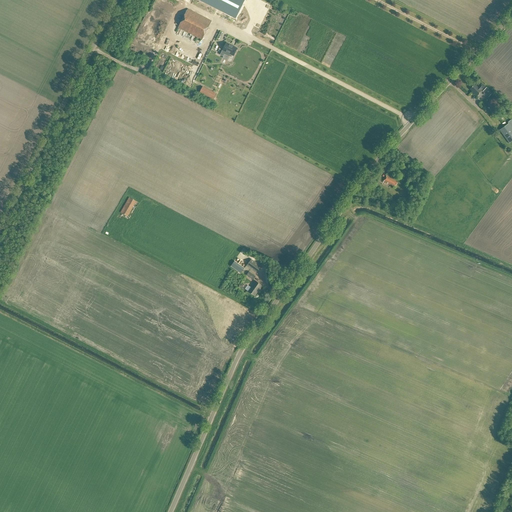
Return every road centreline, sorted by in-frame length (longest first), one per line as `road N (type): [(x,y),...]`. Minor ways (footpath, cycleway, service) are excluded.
road 1 (unclassified): [(170,511),(242,348),(375,162),(511,14)]
road 2 (track): [(178,0),(412,120)]
road 3 (unclassified): [(0,229),(115,0)]
road 4 (track): [(122,235),(266,314)]
